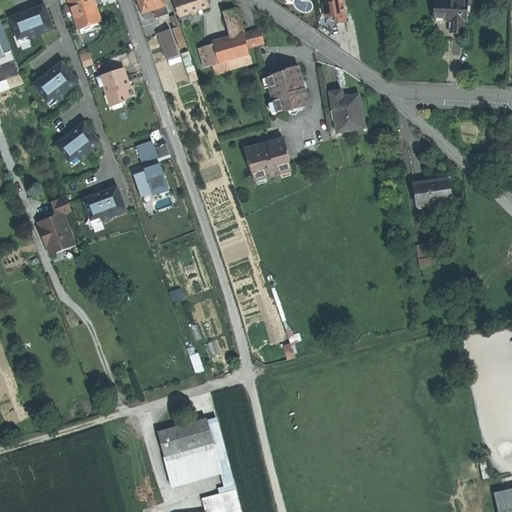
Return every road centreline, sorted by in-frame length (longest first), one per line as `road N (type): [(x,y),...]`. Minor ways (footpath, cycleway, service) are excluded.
road 1 (track): [(465,164),(477,317),(0,449)]
road 2 (residential): [(125,0),(250,374)]
road 3 (residential): [(511,210),(390,91)]
road 4 (track): [(47,263),(63,299),(87,321),(116,414)]
road 5 (residential): [(253,0),(390,91)]
road 6 (track): [(250,374),(286,511)]
road 7 (residential): [(511,97),(390,91)]
